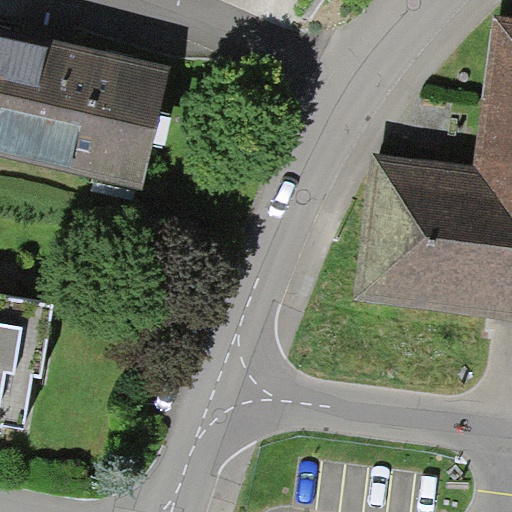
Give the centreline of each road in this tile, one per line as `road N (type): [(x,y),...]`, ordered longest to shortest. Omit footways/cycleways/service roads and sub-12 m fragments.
road 1 (residential): [(233,383),(368,50)]
road 2 (residential): [(233,383),(511,426)]
road 3 (residential): [(101,0),(368,50)]
road 4 (residential): [(185,511),(233,383)]
